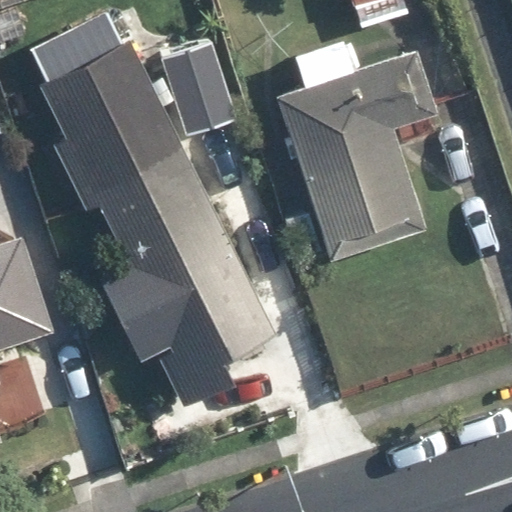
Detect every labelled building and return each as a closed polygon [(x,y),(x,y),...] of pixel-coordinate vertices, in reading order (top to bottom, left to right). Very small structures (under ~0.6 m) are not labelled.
[(351,0),(359,22),(404,7),(401,0),(351,0)] [(25,48),(130,258),(102,272),(140,349),(156,341),(184,397),(232,373),(221,351),(274,324),(115,4),(25,48)] [(204,28),(157,44),(190,139),(237,123),(204,28)] [(298,49),(309,84),(279,93),(327,252),(424,223),(393,121),(435,109),(418,51),(356,69),(352,71),(341,36),(298,49)] [(0,375),(2,375),(0,369),(0,345),(52,330),(23,233),(0,240),(0,437),(3,436),(0,425),(0,375)]
